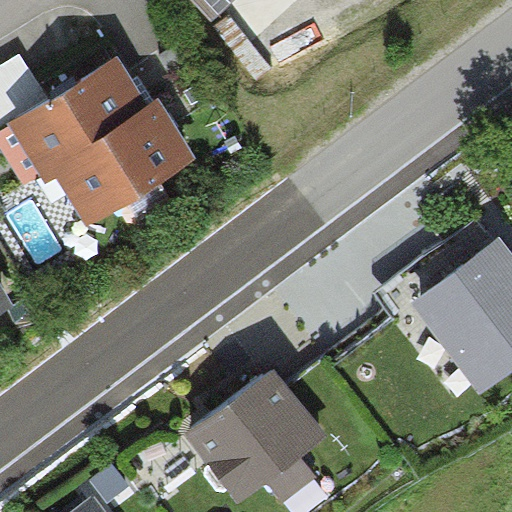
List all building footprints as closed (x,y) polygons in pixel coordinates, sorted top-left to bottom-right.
[(193,0),(214,22),(238,0),(193,0)] [(20,56),(0,67),(0,133),(10,128),(49,103),(20,56)] [(153,113),(118,59),(49,103),(10,128),(46,182),(55,175),(153,113)] [(55,175),(89,230),(197,162),(162,107),(153,113),(55,175)] [(511,350),(511,232),(500,217),(412,282),(481,373),(511,350)] [(0,317),(15,308),(0,285),(0,317)] [(275,346),(183,413),(238,488),(265,468),(284,493),(317,469),(298,443),(329,420),(275,346)] [(111,455),(90,470),(107,494),(128,479),(111,455)] [(116,511),(93,481),(49,511),(116,511)]
